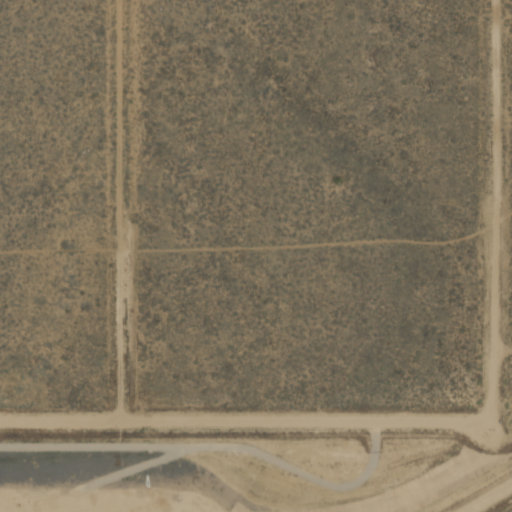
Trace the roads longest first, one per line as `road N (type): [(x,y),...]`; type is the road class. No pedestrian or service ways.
road 1 (residential): [(117,0),(119,511)]
road 2 (residential): [(492,0),(494,501)]
